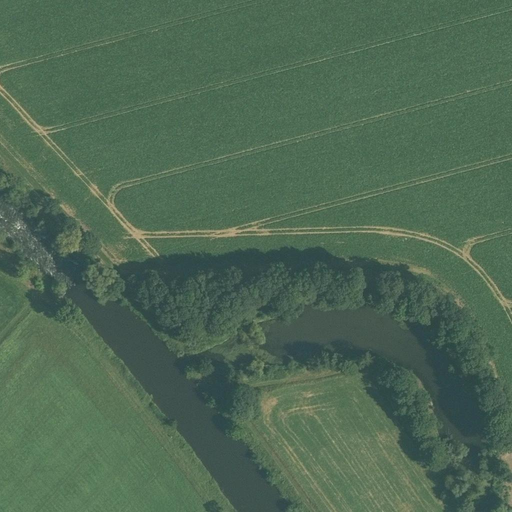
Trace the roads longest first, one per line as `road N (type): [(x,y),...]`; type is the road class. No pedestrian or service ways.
road 1 (track): [(0,260),(74,327),(217,511)]
road 2 (track): [(181,350),(0,152)]
road 3 (track): [(313,511),(223,394)]
